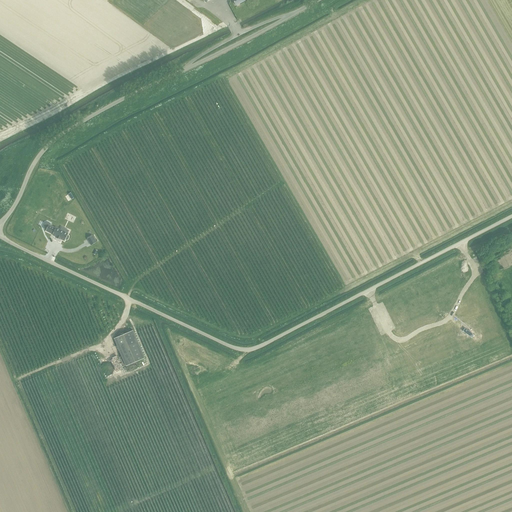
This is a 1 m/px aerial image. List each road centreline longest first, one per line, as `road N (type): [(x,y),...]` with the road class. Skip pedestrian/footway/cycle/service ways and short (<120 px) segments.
road 1 (unclassified): [(0,235),(248,350),(511,216)]
road 2 (unclassified): [(0,225),(30,166),(57,136),(319,0)]
